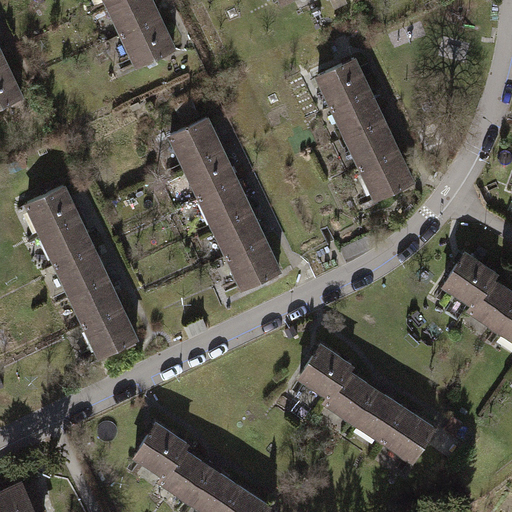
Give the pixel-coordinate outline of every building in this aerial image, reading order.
[(111,0),(107,2),(121,33),(157,16),(149,0),(111,0)] [(171,45),(157,16),(121,33),(135,61),(171,45)] [(315,74),(331,106),(368,88),(352,56),(315,74)] [(0,104),(21,94),(5,61),(0,63),(0,104)] [(382,117),(368,88),(331,106),(345,135),(382,117)] [(170,133),(184,163),(220,146),(206,116),(170,133)] [(345,135),(360,165),(397,147),(382,117),(345,135)] [(235,177),(220,146),(184,163),(199,194),(235,177)] [(411,177),(397,147),(360,165),(375,195),(411,177)] [(199,194),(214,225),(249,208),(235,177),(199,194)] [(26,200),(41,233),(78,216),(62,183),(26,200)] [(214,225),(228,254),(263,238),(249,208),(214,225)] [(91,245),(78,216),(41,233),(55,262),(91,245)] [(374,230),(340,247),(345,257),(379,241),(374,230)] [(277,267),(263,238),(228,254),(242,284),(277,267)] [(55,262),(70,292),(106,275),(91,245),(55,262)] [(490,278),(494,271),(463,251),(441,284),(473,304),(490,278)] [(70,292),(85,323),(121,306),(106,275),(70,292)] [(470,309),(498,327),(511,306),(511,291),(490,278),(473,304),(470,309)] [(135,336),(121,306),(85,323),(99,353),(135,336)] [(511,306),(498,327),(511,336),(511,306)] [(201,316),(182,325),(187,336),(206,326),(201,316)] [(346,368),(351,362),(319,341),(297,374),(329,395),(346,368)] [(326,400),(354,418),(375,387),(346,368),(329,395),(326,400)] [(354,418),(382,437),(403,405),(375,387),(354,418)] [(433,425),(403,405),(382,437),(412,456),(433,425)] [(180,446),(184,440),(154,420),(134,452),(164,471),(180,446)] [(159,478),(189,497),(210,465),(180,446),(164,471),(159,478)] [(189,497),(212,511),(218,511),(237,483),(210,465),(189,497)] [(19,483),(0,491),(0,511),(34,511),(29,500),(34,495),(28,481),(20,485),(19,483)] [(262,511),(268,503),(237,483),(218,511),(262,511)]
